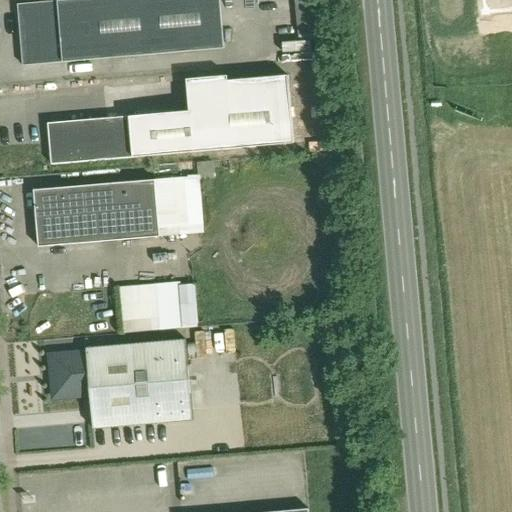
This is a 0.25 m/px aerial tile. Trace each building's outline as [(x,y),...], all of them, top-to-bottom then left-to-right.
[(218,0),(66,0),(17,4),(21,64),(222,50),(218,0)] [(190,116),(135,120),(138,158),(295,147),(290,79),(230,83),(229,80),(188,83),(190,116)] [(135,120),(51,126),(54,164),(138,158),(135,120)] [(165,181),(38,190),(42,249),(169,240),(165,181)] [(119,333),(196,328),(194,282),(117,286),(119,333)] [(190,414),(182,344),(46,359),(50,396),(95,391),(99,424),(190,414)]
